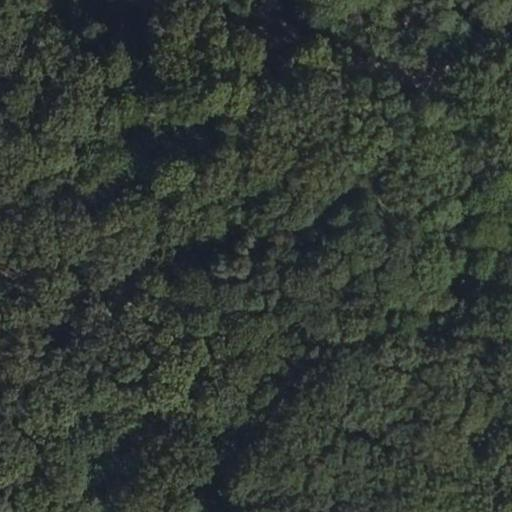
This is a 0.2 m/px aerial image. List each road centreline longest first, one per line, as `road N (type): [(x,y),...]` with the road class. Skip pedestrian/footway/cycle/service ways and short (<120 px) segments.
road 1 (track): [(189,0),(329,44),(400,43),(474,327),(476,511)]
road 2 (track): [(219,510),(84,0)]
